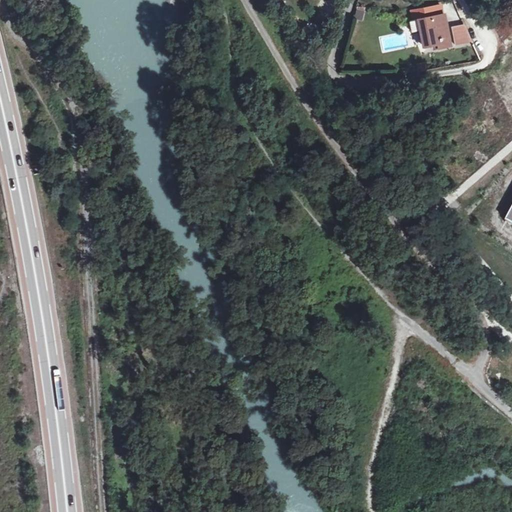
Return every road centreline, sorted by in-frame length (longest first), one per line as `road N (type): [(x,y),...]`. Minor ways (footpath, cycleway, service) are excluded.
road 1 (track): [(2,0),(14,31),(71,104),(87,223),(114,257),(213,511)]
road 2 (unclassified): [(478,380),(483,337),(475,316),(383,212),(244,0)]
road 3 (track): [(223,0),(238,99),(255,138),(404,321),(457,362)]
road 4 (trunk): [(0,91),(43,314),(68,511)]
road 5 (track): [(87,223),(95,511)]
road 6 (track): [(404,321),(367,511)]
